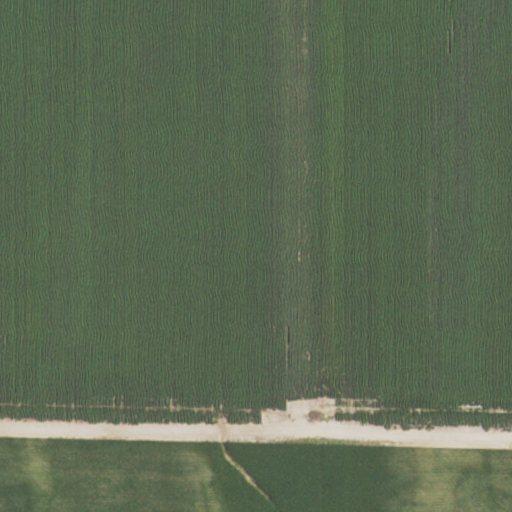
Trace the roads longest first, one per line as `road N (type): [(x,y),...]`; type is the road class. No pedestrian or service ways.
road 1 (track): [(0,424),(511,433)]
road 2 (track): [(294,0),(296,429)]
